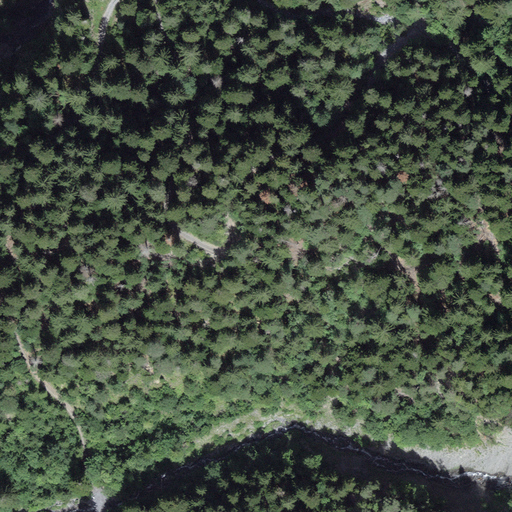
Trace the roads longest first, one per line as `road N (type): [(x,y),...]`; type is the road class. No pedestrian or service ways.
road 1 (track): [(426,0),(355,113),(252,171),(231,199),(231,248),(209,251),(166,227),(165,192),(203,86),(145,0)]
road 2 (track): [(0,321),(80,427),(103,511)]
road 3 (track): [(110,0),(86,108),(52,137),(0,153)]
